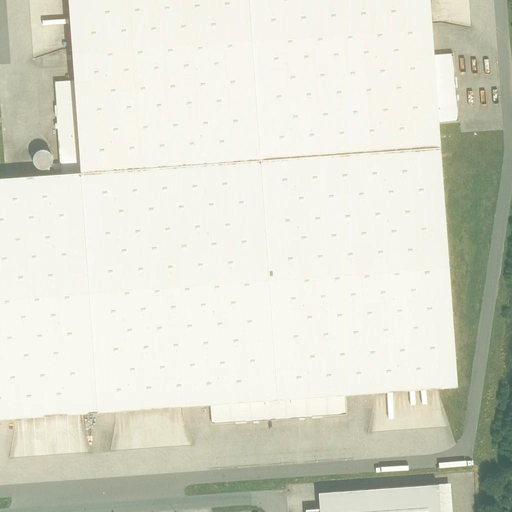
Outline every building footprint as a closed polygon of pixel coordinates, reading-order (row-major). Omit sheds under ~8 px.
[(434,0),(70,0),(76,81),(82,171),(62,173),(0,176),(0,419),(211,407),(345,398),(460,390),(443,121),(438,54),(434,0)] [(452,53),(438,54),(443,121),(456,120),(452,53)] [(82,171),(76,81),(55,82),(62,173),(82,171)] [(47,166),(50,164),(52,162),(53,159),(53,156),(52,153),(50,150),(48,148),(45,148),(41,148),(38,149),(36,152),(35,154),(34,157),(35,160),(36,163),(39,165),(41,166),(44,166),(47,166)] [(345,398),(211,407),(212,424),(346,416),(345,398)] [(441,511),(439,485),(320,493),(321,509),(308,509),(308,511),(441,511)]
